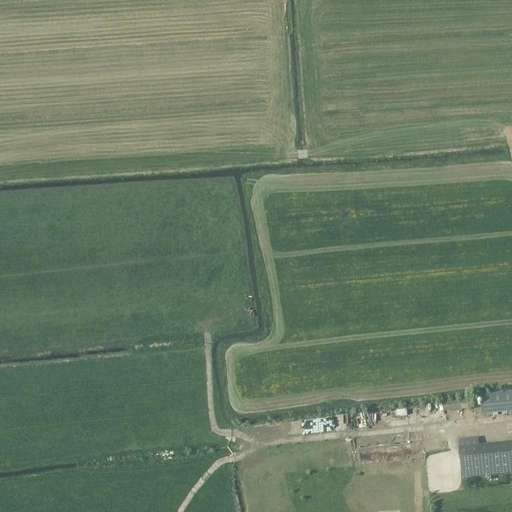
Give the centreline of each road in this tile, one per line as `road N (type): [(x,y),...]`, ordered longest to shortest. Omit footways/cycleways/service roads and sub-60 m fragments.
road 1 (track): [(511,148),(511,126),(310,153),(0,176)]
road 2 (track): [(350,433),(257,444),(218,462),(182,511)]
road 3 (track): [(350,433),(511,422)]
road 4 (track): [(206,333),(213,427),(257,444)]
